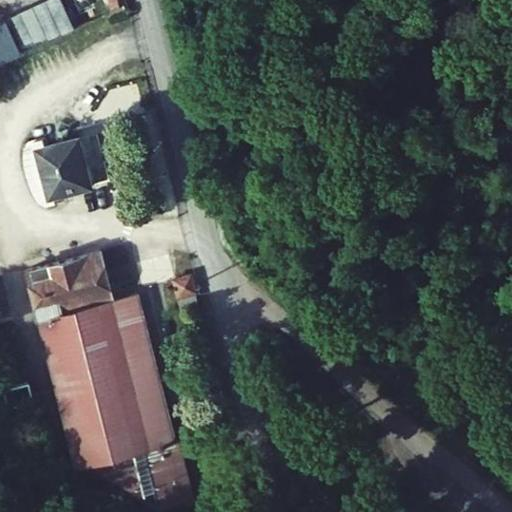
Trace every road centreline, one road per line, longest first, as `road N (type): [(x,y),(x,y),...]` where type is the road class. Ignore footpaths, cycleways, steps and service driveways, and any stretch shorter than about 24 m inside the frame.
road 1 (unclassified): [(146,0),(272,511)]
road 2 (track): [(496,511),(446,443),(403,405),(216,271)]
